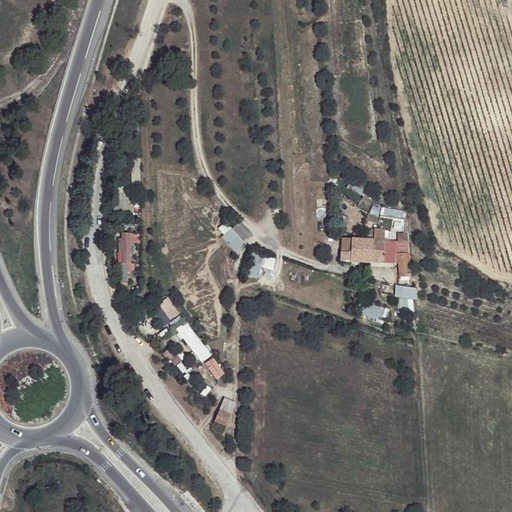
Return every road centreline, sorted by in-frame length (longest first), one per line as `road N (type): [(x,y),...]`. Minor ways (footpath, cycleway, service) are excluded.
road 1 (residential): [(159,0),(100,173),(95,254),(127,342),(238,507)]
road 2 (motorway): [(65,352),(47,254),(47,195),(102,0)]
road 3 (track): [(333,265),(271,242),(225,197),(203,150),(201,49),(186,0)]
road 4 (primary): [(173,511),(102,438),(81,387)]
road 5 (primary): [(51,433),(90,451),(151,511)]
